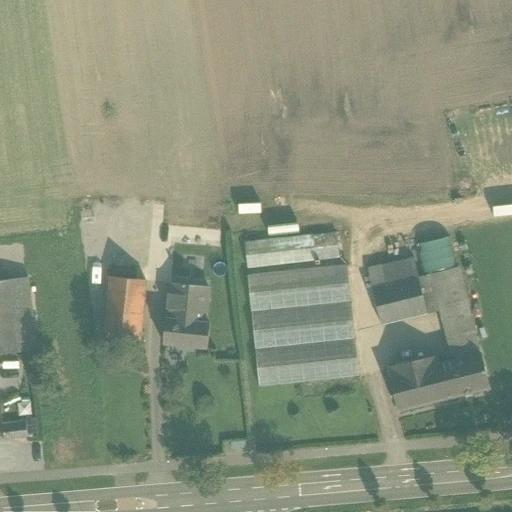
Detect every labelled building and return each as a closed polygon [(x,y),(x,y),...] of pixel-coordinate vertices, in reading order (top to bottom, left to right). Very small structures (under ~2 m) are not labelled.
[(336,234),(244,245),(247,272),(339,261),(336,234)] [(366,266),(372,290),(419,278),(412,254),(366,266)] [(346,267),(246,278),(260,392),(359,376),(346,267)] [(458,268),(419,278),(422,291),(434,288),(440,313),(451,310),(450,308),(467,304),(458,268)] [(147,281),(110,278),(104,340),(141,343),(147,281)] [(372,290),(381,328),(428,316),(422,291),(419,278),(372,290)] [(29,279),(12,281),(21,354),(37,352),(29,279)] [(12,281),(0,282),(0,356),(21,354),(12,281)] [(208,288),(171,284),(168,319),(204,323),(208,288)] [(434,288),(422,291),(428,316),(440,313),(434,288)] [(467,304),(450,308),(451,310),(464,361),(481,356),(467,304)] [(451,310),(440,313),(453,363),(464,361),(451,310)] [(168,319),(167,319),(164,345),(207,350),(210,324),(204,323),(168,319)] [(453,363),(439,367),(448,403),(490,392),(481,356),(464,361),(453,363)] [(436,358),(388,370),(399,415),(448,403),(439,367),(436,358)] [(26,424),(2,426),(3,441),(27,439),(26,424)]
